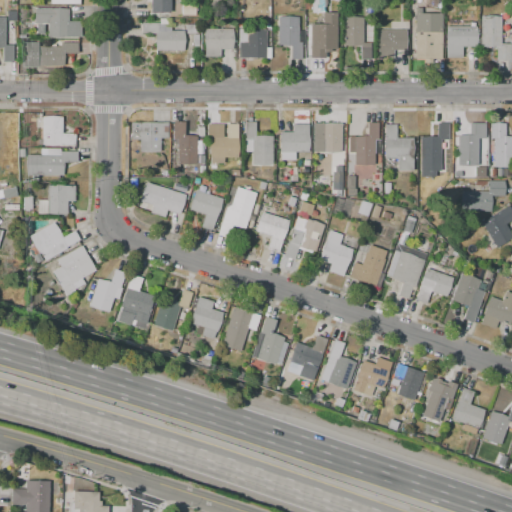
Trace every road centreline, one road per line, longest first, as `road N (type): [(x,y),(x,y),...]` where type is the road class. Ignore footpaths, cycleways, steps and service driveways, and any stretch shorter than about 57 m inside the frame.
road 1 (residential): [(107,90),(110,232),(511,371)]
road 2 (motorway): [(498,511),(356,463),(0,368)]
road 3 (residential): [(107,90),(511,93)]
road 4 (motorway): [(0,394),(363,511)]
road 5 (tertiary): [(0,439),(234,511)]
